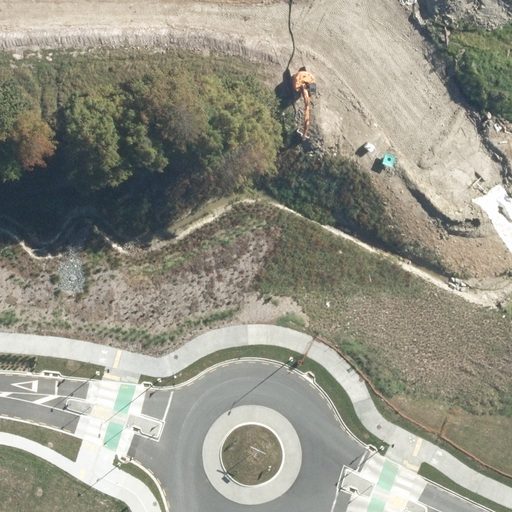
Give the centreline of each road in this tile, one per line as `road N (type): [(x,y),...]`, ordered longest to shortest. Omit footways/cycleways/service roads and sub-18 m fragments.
road 1 (tertiary): [(490,0),(338,305)]
road 2 (unknown): [(205,0),(454,73)]
road 3 (residential): [(28,394),(70,388),(147,403),(201,397)]
road 4 (residential): [(175,463),(61,419),(28,394)]
road 5 (residential): [(322,431),(459,511)]
